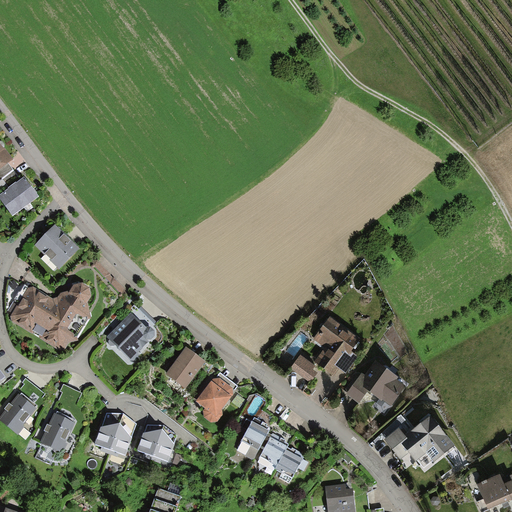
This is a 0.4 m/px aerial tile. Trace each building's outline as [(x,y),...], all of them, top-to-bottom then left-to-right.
[(0,142),(0,167),(7,162),(12,158),(0,142)] [(7,162),(0,167),(0,182),(5,189),(19,178),(7,162)] [(22,176),(19,178),(5,189),(0,192),(0,197),(12,213),(36,195),(22,176)] [(54,223),(32,245),(57,269),(78,247),(54,223)] [(26,288),(10,315),(11,321),(59,350),(64,348),(68,342),(76,340),(76,334),(85,319),(90,317),(86,302),(89,295),(88,286),(80,281),(71,284),(67,291),(59,293),(56,296),(52,298),(31,287),(26,288)] [(146,325),(130,312),(111,331),(109,331),(106,333),(105,336),(107,339),(107,343),(109,345),(111,346),(114,344),(130,360),(133,360),(148,341),(150,341),(152,338),(154,334),(154,332),(153,329),(152,326),(148,324),(146,325)] [(360,338),(329,315),(313,338),(324,347),(313,362),(331,375),(337,367),(346,373),(359,355),(352,349),(360,338)] [(206,361),(186,347),(165,375),(185,389),(206,361)] [(316,365),(301,354),(291,367),(310,382),(318,372),(313,368),(316,365)] [(361,373),(346,394),(359,403),(368,389),(391,404),(404,384),(396,379),(398,376),(374,360),(364,375),(361,373)] [(212,378),(208,381),(195,402),(204,409),(203,410),(203,417),(210,422),(216,422),(222,414),(221,410),(233,393),(232,388),(220,378),(212,378)] [(79,405),(84,394),(68,387),(63,398),(79,405)] [(0,421),(18,435),(25,427),(23,426),(36,410),(35,409),(37,406),(22,394),(11,407),(9,405),(5,410),(7,412),(0,421)] [(75,421),(57,413),(56,415),(54,415),(49,427),(47,426),(44,432),(45,433),(41,443),(63,453),(76,425),(74,424),(75,421)] [(125,457),(137,424),(124,415),(107,414),(95,446),(104,449),(116,453),(125,457)] [(398,427),(384,439),(392,449),(400,442),(415,460),(425,452),(432,461),(453,444),(429,414),(404,434),(398,427)] [(270,433),(268,432),(270,429),(269,427),(267,426),(268,424),(255,417),(241,440),(258,450),(259,447),(263,448),(270,433)] [(168,460),(177,435),(163,424),(146,424),(137,448),(146,452),(159,457),(168,460)] [(272,434),(270,433),(263,448),(259,456),(276,465),(287,447),(288,445),(288,444),(287,443),(284,441),(285,440),(272,433),(272,434)] [(291,449),(287,447),(276,465),(275,468),(281,472),(279,477),(289,483),(297,468),(303,471),(307,462),(302,459),(304,456),(304,455),(303,454),(291,447),(291,449)] [(500,473),(477,483),(483,498),(477,501),(481,511),(511,498),(511,482),(511,480),(504,483),(500,473)] [(345,511),(355,511),(353,490),(345,491),(344,486),(326,488),(328,511),(345,511)] [(174,511),(181,496),(158,488),(149,511),(174,511)]
